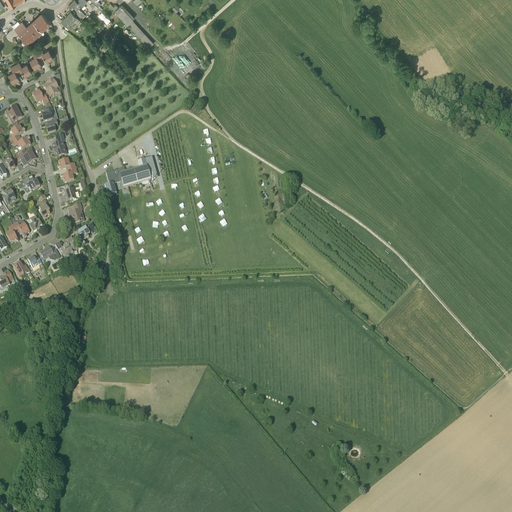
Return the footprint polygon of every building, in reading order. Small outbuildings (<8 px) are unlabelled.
[(6,0),(11,8),(24,0),(6,0)] [(81,19),(85,15),(79,9),(82,6),(81,6),(86,2),(84,0),(73,0),(68,5),(81,19)] [(96,10),(98,8),(92,2),(89,5),(92,7),(93,8),(96,10)] [(113,7),(110,3),(108,5),(111,9),(112,9),(148,49),(154,43),(132,20),(135,18),(122,4),(118,7),(116,5),(113,7)] [(174,14),(179,9),(176,6),(171,11),(174,14)] [(68,28),(77,18),(71,12),(61,22),(68,28)] [(103,12),(99,15),(107,24),(111,21),(103,12)] [(28,44),(51,23),(42,14),(27,27),(22,22),(20,24),(14,29),(28,44)] [(101,28),(96,33),(100,38),(105,33),(101,28)] [(36,51),(41,59),(44,58),(47,64),(51,62),(50,61),(53,59),(48,50),(43,53),(41,48),(36,51)] [(38,61),(41,59),(36,51),(32,53),(34,58),(29,61),(34,69),(38,67),(39,69),(42,67),(38,61)] [(15,65),(19,73),(22,72),(26,79),(29,77),(28,75),(32,73),(27,64),(22,67),(19,63),(15,65)] [(17,75),(19,73),(15,65),(10,68),(13,72),(8,75),(13,84),(16,82),(17,83),(20,82),(17,75)] [(53,81),(53,80),(46,83),(47,85),(43,87),(48,94),(50,98),(58,93),(56,89),(58,88),(54,81),(53,81)] [(42,96),(38,89),(35,91),(36,93),(32,95),(37,104),(42,101),(44,105),(49,103),(44,95),(42,96)] [(18,114),(14,108),(7,112),(11,120),(9,121),(11,124),(22,118),(19,113),(18,114)] [(53,119),(52,115),(55,115),(53,108),(43,111),(44,114),(41,115),(44,122),(52,120),(52,121),(56,120),(58,120),(57,118),(53,119)] [(56,120),(52,121),(47,123),(48,126),(46,127),(48,134),(56,132),(54,128),(58,127),(56,120)] [(12,143),(20,139),(19,136),(25,132),(23,129),(22,130),(19,126),(11,132),(14,136),(9,139),(12,143)] [(66,155),(62,143),(65,142),(63,135),(55,137),(57,144),(53,145),(54,149),(53,150),(54,154),(55,154),(57,158),(66,155)] [(20,139),(12,143),(15,148),(19,145),(22,150),(30,145),(28,142),(30,141),(28,137),(22,141),(20,139)] [(28,154),(26,152),(18,156),(19,157),(24,167),(27,165),(36,160),(32,152),(28,154)] [(6,163),(4,159),(1,161),(6,169),(8,168),(10,172),(15,169),(10,160),(6,163)] [(66,171),(76,169),(74,164),(69,165),(68,160),(58,163),(59,167),(57,167),(58,171),(66,169),(66,171)] [(137,162),(139,169),(147,167),(145,160),(137,162)] [(150,181),(147,167),(139,169),(132,171),(125,173),(124,170),(124,169),(106,174),(109,186),(105,187),(108,197),(116,194),(114,185),(121,182),(123,189),(150,181)] [(76,169),(66,171),(67,174),(60,176),(61,180),(63,179),(64,184),(74,181),(72,175),(77,174),(76,169)] [(32,177),(23,182),(26,187),(28,190),(30,189),(31,192),(40,187),(37,181),(34,182),(33,180),(32,177)] [(6,197),(3,199),(7,205),(10,203),(9,201),(15,198),(9,189),(3,192),(6,197)] [(67,202),(76,200),(73,189),(64,191),(67,202)] [(74,224),(82,222),(84,221),(81,211),(82,211),(80,204),(73,206),(75,212),(71,214),(74,224)] [(45,219),(46,218),(46,217),(50,215),(49,213),(49,212),(45,205),(42,206),(44,209),(40,211),(41,213),(40,214),(43,219),(44,218),(45,219)] [(203,212),(198,215),(202,220),(206,216),(203,212)] [(37,221),(35,218),(30,221),(33,225),(29,226),(31,229),(33,233),(37,231),(36,230),(42,226),(39,220),(37,221)] [(17,223),(13,226),(17,234),(20,232),(24,239),(27,237),(26,235),(30,233),(25,224),(23,222),(17,223)] [(79,233),(76,235),(78,238),(79,238),(82,243),(81,243),(83,247),(88,244),(86,240),(88,239),(87,236),(90,235),(89,233),(91,232),(93,236),(97,234),(92,224),(85,228),(85,227),(78,232),(79,233)] [(15,235),(17,234),(13,226),(8,228),(11,232),(6,235),(11,244),(14,242),(15,244),(18,242),(15,235)] [(70,255),(69,255),(69,254),(73,252),(72,250),(74,249),(74,248),(75,248),(75,247),(74,247),(72,243),(73,243),(72,240),(71,239),(70,239),(68,241),(67,241),(67,242),(67,243),(64,245),(63,246),(63,247),(60,249),(58,251),(61,256),(64,255),(65,258),(69,256),(70,255)] [(52,252),(50,248),(39,254),(44,261),(49,258),(50,261),(54,262),(60,259),(59,258),(60,258),(56,250),(52,252)] [(30,258),(26,261),(29,266),(30,265),(32,269),(34,272),(40,268),(39,268),(39,267),(41,265),(38,260),(36,261),(33,257),(30,259),(30,258)] [(24,270),(20,264),(14,268),(19,278),(26,274),(27,275),(30,273),(26,268),(24,270)] [(0,291),(1,293),(8,288),(7,287),(10,285),(8,282),(13,279),(8,271),(3,274),(4,275),(0,277),(0,291)] [(78,344),(85,345),(86,337),(79,336),(78,344)]
